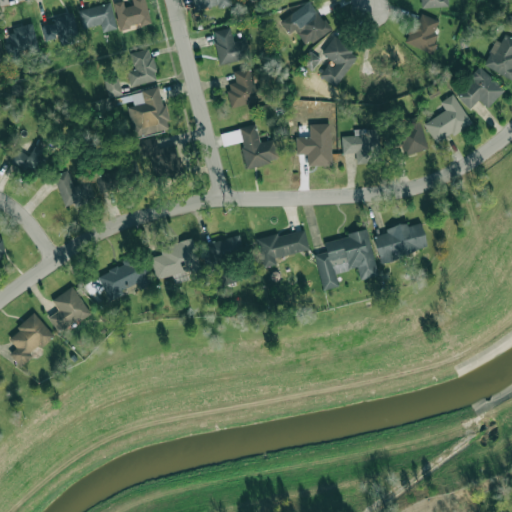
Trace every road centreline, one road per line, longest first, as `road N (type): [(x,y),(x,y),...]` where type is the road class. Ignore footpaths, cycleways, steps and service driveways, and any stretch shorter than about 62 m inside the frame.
road 1 (residential): [(511,129),(435,180),(385,192),(228,193),(169,204),(66,252),(0,306)]
road 2 (residential): [(176,0),(228,193)]
